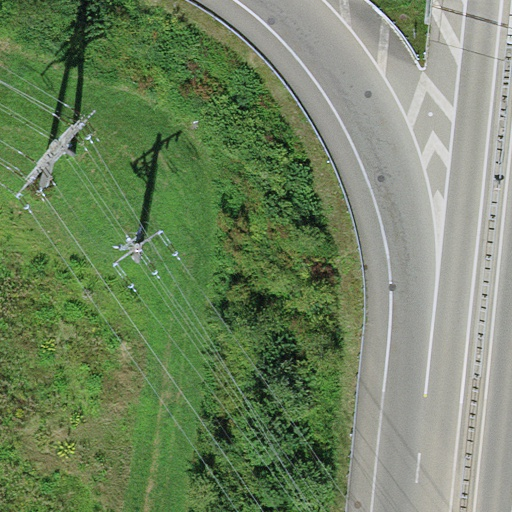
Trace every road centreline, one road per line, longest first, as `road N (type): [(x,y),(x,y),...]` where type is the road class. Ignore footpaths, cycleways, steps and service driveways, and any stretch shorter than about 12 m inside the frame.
road 1 (motorway): [(268,0),(346,79),(397,185),(415,247),(426,390)]
road 2 (motorway): [(482,0),(426,390)]
road 3 (motorway): [(497,511),(511,350)]
road 4 (motorway): [(426,390),(414,511)]
